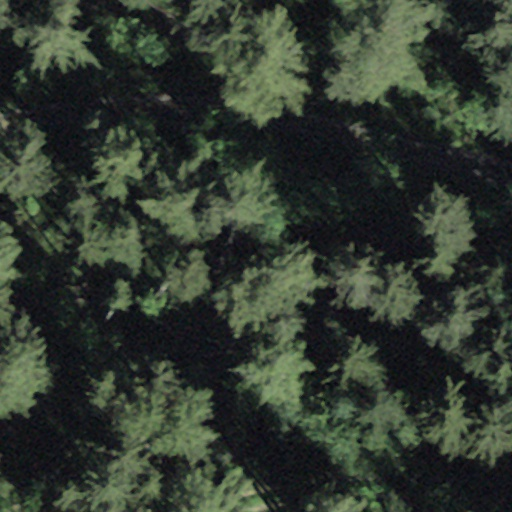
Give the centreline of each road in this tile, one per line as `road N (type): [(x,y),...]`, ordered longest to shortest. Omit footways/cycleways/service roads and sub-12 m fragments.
road 1 (track): [(0,117),(76,104),(216,104),(357,127),(511,166)]
road 2 (track): [(511,482),(378,481),(196,511)]
